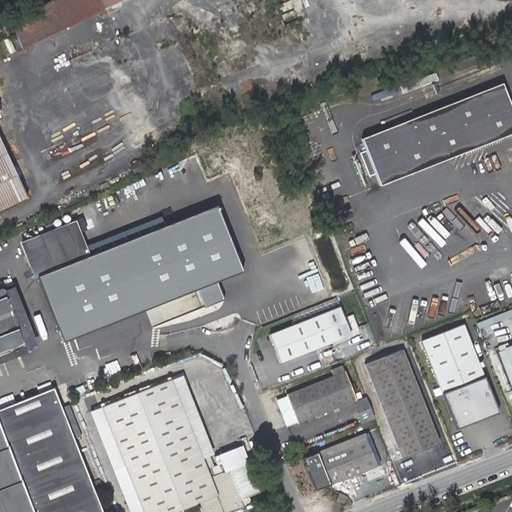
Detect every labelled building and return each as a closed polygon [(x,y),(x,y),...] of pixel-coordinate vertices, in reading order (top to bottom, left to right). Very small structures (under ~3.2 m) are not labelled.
[(51,0),(13,17),(26,46),(109,8),(104,0),(51,0)] [(104,0),(109,8),(125,0),(104,0)] [(301,0),(309,17),(347,1),(346,0),(301,0)] [(511,133),(511,109),(502,83),(362,138),(367,150),(361,152),(370,176),(376,173),(381,185),(511,133)] [(0,130),(0,212),(32,197),(0,130)] [(73,220),(29,237),(43,274),(68,337),(244,269),(219,205),(87,256),(73,220)] [(43,274),(29,237),(22,241),(36,276),(43,274)] [(14,286),(3,290),(25,348),(36,345),(14,286)] [(25,348),(3,290),(0,291),(0,359),(25,350),(25,348)] [(283,363),(353,336),(343,308),(273,335),(283,363)] [(499,412),(464,323),(423,339),(458,428),(499,412)] [(511,345),(497,351),(511,389),(511,345)] [(367,362),(403,456),(440,442),(403,348),(367,362)] [(291,396),(281,400),(290,424),(300,420),(301,423),(360,400),(349,371),(347,372),(345,365),(335,369),(338,375),(290,394),(291,396)] [(35,391),(49,387),(43,371),(30,376),(35,391)] [(307,377),(286,382),(287,390),(309,385),(307,377)] [(208,468),(174,378),(102,406),(142,511),(174,511),(201,502),(205,511),(231,511),(234,511),(241,497),(230,470),(226,472),(212,477),(208,468)] [(104,511),(55,385),(0,406),(0,511),(104,511)] [(95,409),(134,511),(142,511),(102,406),(95,409)] [(366,438),(312,461),(322,488),(378,465),(366,438)] [(222,462),(208,468),(212,477),(226,472),(222,462)] [(241,497),(242,500),(261,493),(250,463),(230,470),(241,497)] [(337,499),(345,503),(348,496),(340,492),(337,499)]
